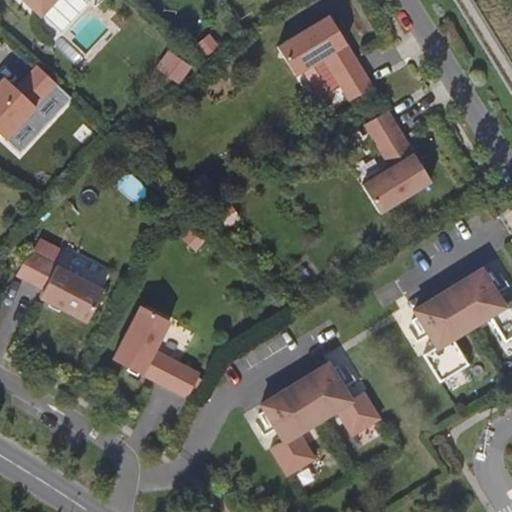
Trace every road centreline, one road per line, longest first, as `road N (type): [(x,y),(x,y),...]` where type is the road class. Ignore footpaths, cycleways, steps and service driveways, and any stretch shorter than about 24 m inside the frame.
road 1 (residential): [(403,0),(511,177)]
road 2 (residential): [(112,511),(118,454),(0,378)]
